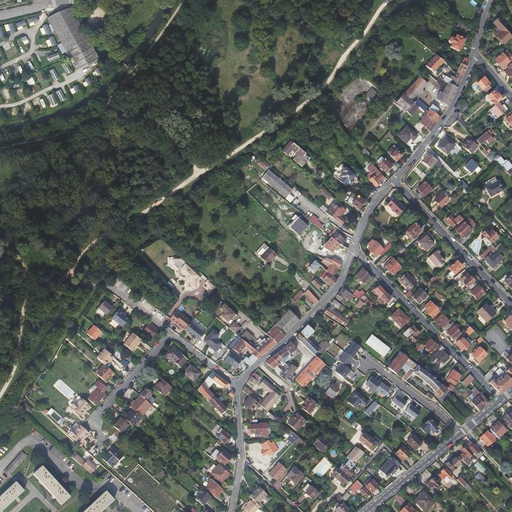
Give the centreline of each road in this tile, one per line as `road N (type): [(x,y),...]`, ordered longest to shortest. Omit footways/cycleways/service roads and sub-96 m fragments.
road 1 (residential): [(352,249),(500,399)]
road 2 (residential): [(352,249),(340,283),(238,386)]
road 3 (residential): [(137,511),(105,482),(83,486),(29,440),(0,470)]
road 4 (residential): [(394,180),(511,304)]
road 5 (track): [(16,407),(99,280)]
road 6 (residential): [(98,445),(103,438),(91,420),(172,334)]
road 7 (residential): [(238,386),(240,460),(231,511)]
road 8 (secondary): [(460,433),(365,511)]
